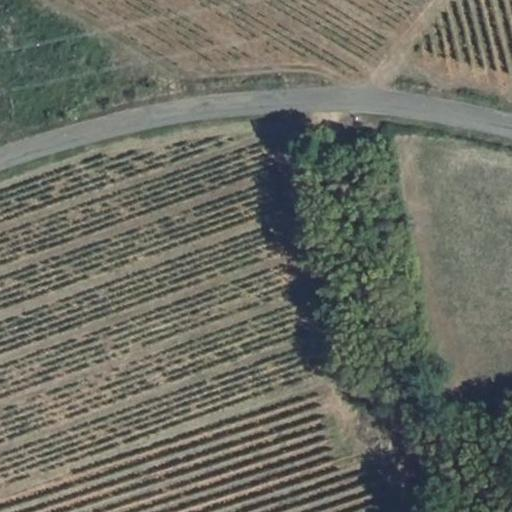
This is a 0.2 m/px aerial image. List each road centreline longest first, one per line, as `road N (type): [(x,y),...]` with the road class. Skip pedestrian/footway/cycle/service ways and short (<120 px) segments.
road 1 (track): [(411,511),(400,343),(335,148),(355,100),(440,0)]
road 2 (unclassified): [(0,150),(168,104),(251,93),(412,106),(511,126)]
